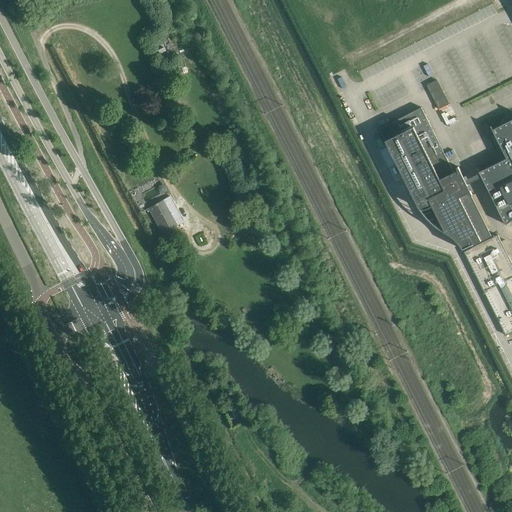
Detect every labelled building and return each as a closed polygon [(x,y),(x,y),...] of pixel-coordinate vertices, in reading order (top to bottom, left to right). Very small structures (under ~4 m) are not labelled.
[(427,85),(439,109),(449,104),(437,80),(427,85)] [(437,138),(436,137),(435,135),(421,107),(379,128),(417,204),(418,206),(419,207),(420,208),(422,209),(424,210),(426,209),(427,209),(432,206),(446,233),(449,235),(452,237),(455,240),(458,242),(460,245),(463,250),(463,249),(471,246),(472,248),(464,251),(484,291),(506,335),(511,332),(511,262),(510,259),(507,252),(501,241),(498,234),(492,237),(491,236),(491,235),(488,229),(473,199),(471,196),(473,195),(467,185),(467,184),(465,180),(461,171),(459,172),(458,170),(454,172),(444,153),(443,151),(443,150),(440,145),(440,144),(437,138)] [(511,220),(511,119),(493,129),(491,126),(490,126),(506,158),(490,167),(487,162),(478,166),(480,171),(479,172),(505,224),(511,220)] [(487,135),(492,133),(487,122),(482,125),(487,135)] [(163,200),(147,209),(150,215),(161,236),(170,232),(185,223),(171,196),(163,200)]
